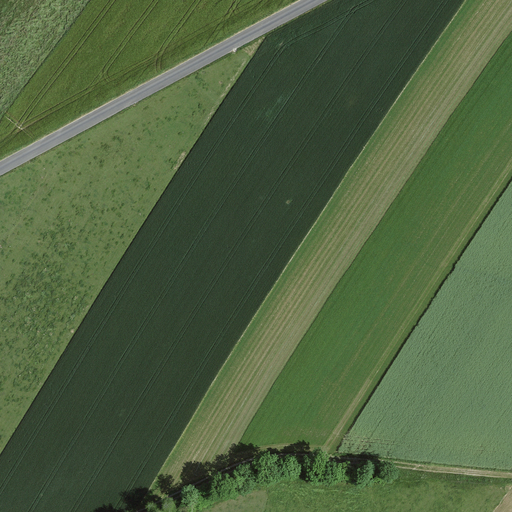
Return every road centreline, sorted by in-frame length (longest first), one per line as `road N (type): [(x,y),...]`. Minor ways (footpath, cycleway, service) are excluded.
road 1 (track): [(511,475),(341,452),(234,464),(123,511)]
road 2 (residential): [(315,0),(0,169)]
